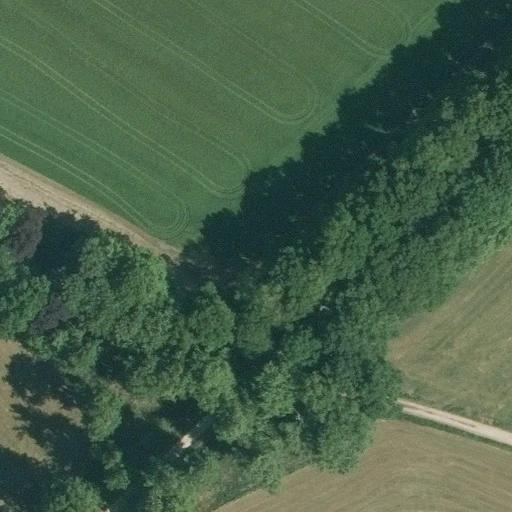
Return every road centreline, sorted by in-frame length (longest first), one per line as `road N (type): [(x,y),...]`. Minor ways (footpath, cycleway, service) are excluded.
road 1 (residential): [(104,511),(511,130)]
road 2 (track): [(0,240),(137,313),(275,351),(511,437)]
